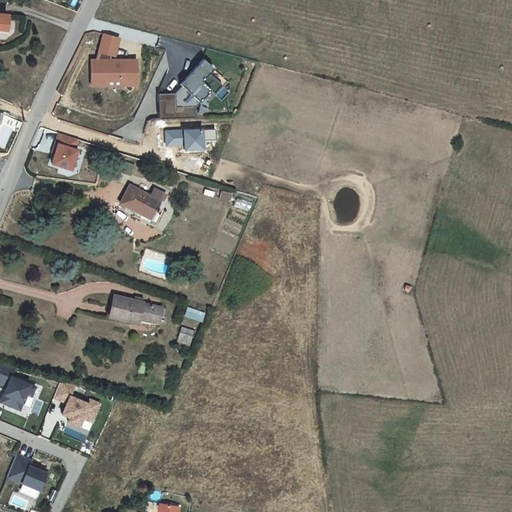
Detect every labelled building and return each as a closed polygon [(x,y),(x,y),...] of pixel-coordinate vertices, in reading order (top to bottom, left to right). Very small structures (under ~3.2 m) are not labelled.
[(101,59),(107,42),(91,37),(85,56),(88,57),(88,64),(83,64),(78,64),(78,89),(93,89),(93,83),(108,83),(109,89),(123,89),(123,63),(97,63),(98,58),(101,59)] [(201,73),(190,63),(172,81),(177,86),(171,92),(173,94),(168,99),(165,96),(161,96),(145,97),(146,122),(182,120),(181,111),(197,94),(201,97),(209,90),(196,77),(201,73)] [(177,86),(172,81),(166,87),(168,89),(171,92),(177,86)] [(171,92),(168,89),(161,96),(165,96),(168,99),(173,94),(171,92)] [(76,141),(55,134),(53,141),(56,142),(48,165),(74,174),(81,151),(74,149),(76,141)] [(146,214),(156,197),(146,193),(141,199),(119,188),(110,203),(131,216),(129,220),(143,227),(149,217),(146,214)] [(96,320),(127,328),(129,321),(148,326),(153,309),(102,294),(96,320)] [(186,316),(203,322),(206,313),(189,307),(186,316)] [(184,331),(171,326),(167,340),(180,345),(184,331)] [(0,367),(0,407),(8,411),(14,395),(20,397),(24,388),(0,378),(4,369),(0,367)] [(58,397),(63,385),(49,381),(42,398),(55,404),(50,415),(57,418),(55,423),(67,427),(70,419),(80,423),(88,405),(78,400),(76,405),(58,397)] [(19,463),(20,461),(5,454),(0,464),(0,478),(27,490),(35,470),(19,463)] [(167,511),(168,506),(149,503),(147,511),(167,511)]
